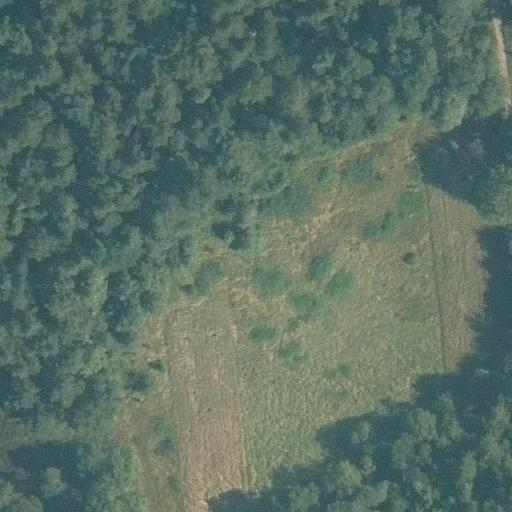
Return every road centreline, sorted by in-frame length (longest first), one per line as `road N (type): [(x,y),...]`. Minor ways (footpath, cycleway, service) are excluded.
road 1 (track): [(511,391),(338,511)]
road 2 (track): [(492,0),(511,181)]
